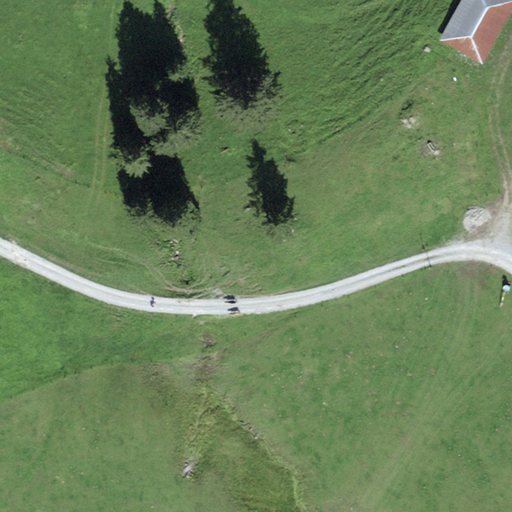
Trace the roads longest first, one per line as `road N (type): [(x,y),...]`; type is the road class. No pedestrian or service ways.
road 1 (track): [(511,260),(469,246),(440,249),(320,290),(248,304),(158,302),(90,283),(0,242)]
road 2 (track): [(511,46),(500,67),(496,108),(505,221),(492,250)]
